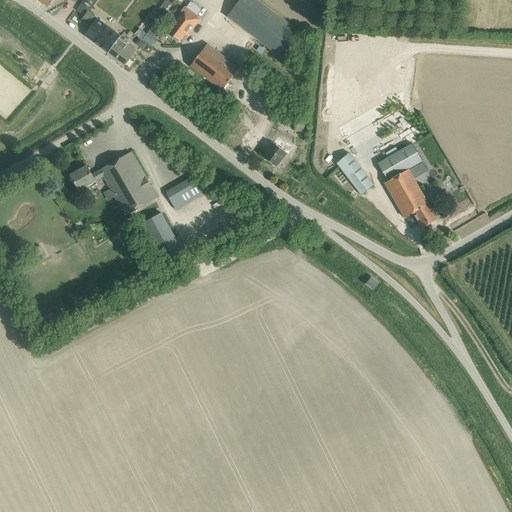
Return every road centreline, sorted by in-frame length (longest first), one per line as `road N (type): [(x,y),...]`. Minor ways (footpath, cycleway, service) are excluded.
road 1 (unclassified): [(314,219),(136,85)]
road 2 (unclassified): [(460,356),(420,310),(314,219)]
road 3 (unclassified): [(0,177),(117,110),(136,85)]
road 4 (unclassified): [(136,85),(22,0)]
